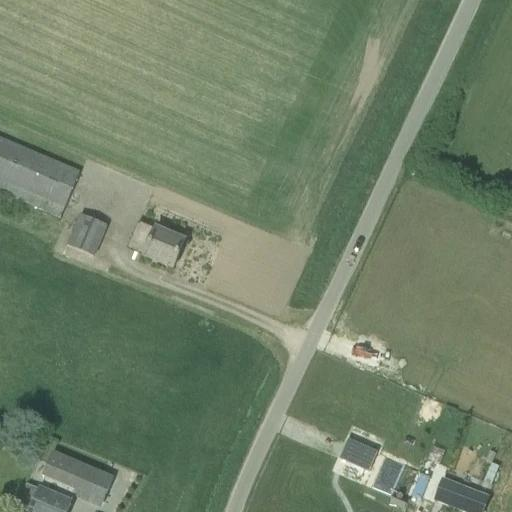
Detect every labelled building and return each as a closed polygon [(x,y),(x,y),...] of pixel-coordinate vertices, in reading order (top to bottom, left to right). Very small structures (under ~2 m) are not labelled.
[(0,193),(61,220),(80,175),(0,140),(0,193)] [(107,228),(81,217),(67,248),(93,259),(107,228)] [(142,257),(143,258),(173,271),(185,242),(154,229),(153,230),(142,257)] [(0,437),(9,440),(14,426),(0,420),(0,437)] [(349,445),(342,460),(367,471),(374,456),(349,445)] [(103,476),(53,454),(42,478),(46,479),(31,511),(67,511),(71,505),(70,505),(75,492),(93,500),(103,476)] [(408,467),(404,489),(416,492),(420,469),(408,467)] [(456,511),(483,511),(489,499),(442,481),(433,503),(456,511)]
